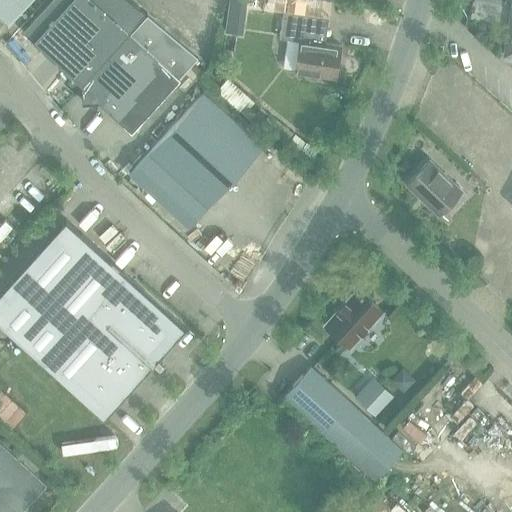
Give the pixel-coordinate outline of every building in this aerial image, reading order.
[(0,0),(0,14),(9,23),(29,0),(0,0)] [(128,0),(49,0),(22,30),(33,40),(43,49),(82,84),(82,101),(99,100),(132,130),(199,56),(151,13),(133,33),(127,28),(139,15),(142,12),(128,0)] [(229,0),(228,11),(228,14),(244,15),(244,12),(245,0),(229,0)] [(283,11),(279,38),(299,41),(295,72),(336,78),(341,45),(311,41),(315,15),(283,11)] [(189,226),(208,205),(262,146),(203,92),(130,172),(189,226)] [(309,141),(299,156),(311,164),(321,149),(309,141)] [(461,190),(429,160),(407,183),(439,213),(461,190)] [(186,327),(139,284),(67,217),(0,291),(0,319),(105,416),(186,327)] [(9,217),(0,227),(0,242),(16,224),(9,217)] [(382,311),(358,289),(326,323),(350,345),(382,311)] [(368,487),(374,481),(401,451),(309,368),(284,396),(339,446),(332,454),(368,487)] [(374,377),(357,396),(376,414),(393,395),(374,377)] [(0,511),(16,511),(21,506),(25,509),(46,486),(0,443),(0,511)]
